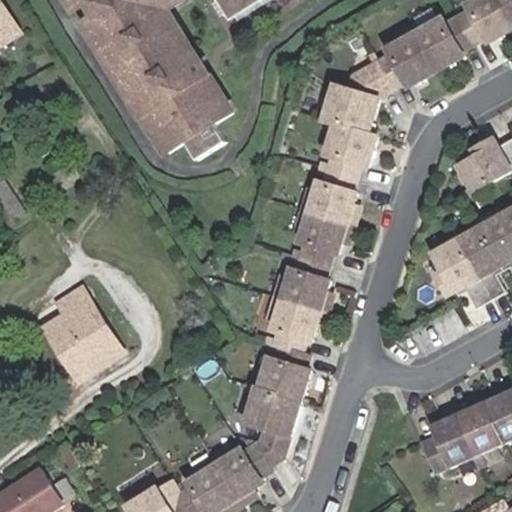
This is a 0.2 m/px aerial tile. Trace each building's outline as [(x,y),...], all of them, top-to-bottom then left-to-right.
[(0,0),(0,48),(24,34),(3,0),(0,0)] [(263,0),(73,0),(80,10),(93,2),(104,19),(91,27),(170,153),(187,142),(199,161),(228,143),(216,124),(234,113),(170,10),(185,0),(217,0),(230,21),(263,0)] [(474,11),(463,17),(478,45),(490,39),(493,43),(511,31),(511,12),(505,0),(481,0),(472,6),(474,11)] [(426,31),(419,34),(440,72),(468,57),(466,52),(478,45),(463,17),(450,24),(448,19),(426,31)] [(415,26),(419,34),(426,31),(422,23),(415,26)] [(413,38),(419,34),(415,26),(409,31),(413,38)] [(395,55),(383,62),(398,90),(410,83),(413,87),(440,72),(419,34),(413,38),(392,50),(395,55)] [(383,62),(377,53),(371,57),(376,66),(383,62)] [(341,85),(330,122),(341,125),(373,135),(384,98),(398,90),(383,62),(376,66),(374,67),(366,93),(354,89),(341,85)] [(366,93),(374,67),(359,76),(354,89),(366,93)] [(372,168),(382,137),(373,135),(341,125),(331,155),(337,157),(335,163),(333,171),(360,179),(364,166),(372,168)] [(475,193),(511,172),(511,141),(502,147),(497,138),(476,150),(479,157),(461,167),(475,193)] [(333,171),(335,163),(324,160),(322,167),(333,171)] [(333,171),(322,167),(320,174),(331,178),(333,171)] [(360,179),(333,171),(331,178),(328,184),(324,182),(321,192),(313,190),(307,211),(359,227),(363,213),(356,211),(357,206),(361,194),(356,193),(360,179)] [(32,217),(8,179),(0,184),(0,210),(12,229),(32,217)] [(308,251),(306,258),(333,266),(337,254),(342,255),(345,244),(347,239),(355,242),(359,227),(307,211),(300,233),(307,235),(305,244),(309,246),(308,251)] [(511,214),(440,254),(450,273),(444,276),(455,295),(470,286),(483,309),(511,292),(511,290),(503,275),(500,269),(511,262),(511,214)] [(306,258),(308,251),(297,247),(295,254),(306,258)] [(295,254),(293,262),(304,265),(306,258),(295,254)] [(333,266),(306,258),(304,265),(302,270),(297,268),(294,278),(287,275),(280,298),(332,313),(337,299),(329,297),(331,292),(334,280),(329,278),(333,266)] [(511,262),(500,269),(503,275),(511,269),(511,262)] [(127,354),(84,288),(61,304),(69,315),(48,329),(83,382),(127,354)] [(281,338),(279,345),(284,346),(306,353),(310,341),(315,342),(319,331),(320,326),(328,328),(332,313),(280,298),(273,320),(281,322),(278,331),(283,332),(281,338)] [(279,345),(281,338),(271,335),(269,342),(279,345)] [(282,353),(284,346),(279,345),(269,342),(267,349),(282,353)] [(313,356),(306,353),(284,346),(282,353),(280,360),(274,358),(265,388),(304,401),(314,372),(309,370),(313,356)] [(250,391),(259,394),(262,387),(252,384),(250,391)] [(265,388),(262,387),(259,394),(250,422),(268,428),(275,430),(273,435),(263,442),(257,446),(259,448),(272,468),(285,459),(304,401),(265,388)] [(511,442),(511,392),(489,404),(507,445),(511,442)] [(507,445),(489,404),(462,415),(480,457),(507,445)] [(480,457),(462,415),(435,427),(439,437),(423,443),(437,475),(480,457)] [(275,430),(268,428),(263,442),(273,435),(275,430)] [(263,479),(275,472),(272,468),(259,448),(247,455),(244,451),(236,456),(232,450),(214,460),(242,506),(254,498),(251,493),(255,490),(266,483),(263,479)] [(189,492),(183,496),(192,511),(221,511),(222,511),(226,509),(228,511),(231,511),(242,506),(214,460),(194,474),(198,481),(190,486),(192,490),(189,492)] [(0,511),(53,511),(66,504),(44,471),(0,498),(0,511)] [(177,487),(183,496),(189,492),(183,483),(177,487)] [(192,511),(183,496),(177,487),(164,495),(161,489),(131,506),(134,511),(192,511)]
